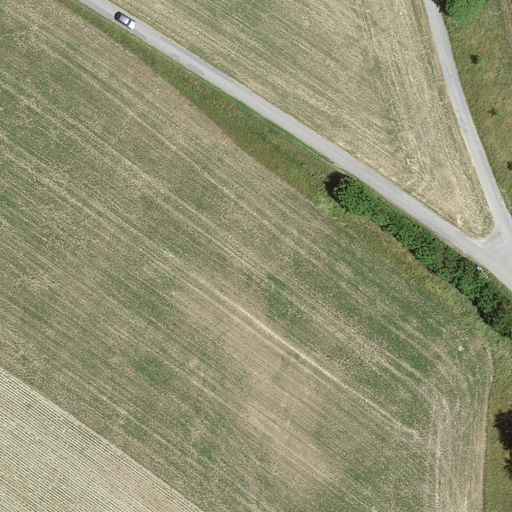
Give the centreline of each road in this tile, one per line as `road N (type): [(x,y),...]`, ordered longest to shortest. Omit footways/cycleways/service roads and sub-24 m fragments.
road 1 (track): [(511,259),(486,253),(100,0)]
road 2 (unclassified): [(511,233),(434,0)]
